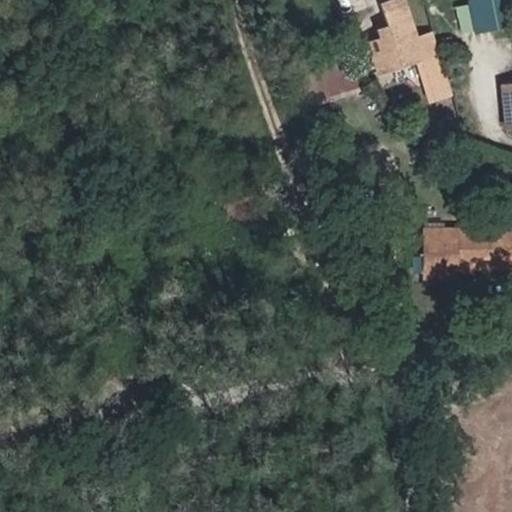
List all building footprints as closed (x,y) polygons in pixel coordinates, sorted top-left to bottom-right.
[(497,0),(471,0),(475,30),(500,28),(497,0)] [(473,28),(469,3),(456,5),(461,31),(473,28)] [(374,28),(381,56),(424,45),(418,16),(374,28)] [(346,49),(303,64),(316,101),(359,86),(346,49)] [(472,290),(511,288),(511,250),(435,255),(438,300),(471,298),(472,290)]
